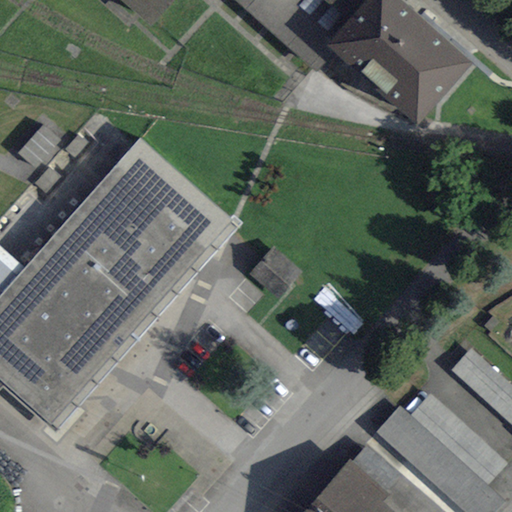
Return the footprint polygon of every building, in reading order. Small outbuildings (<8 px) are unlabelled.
[(114,0),(151,33),(180,0),(114,0)] [(228,0),(314,74),(327,59),(324,56),(351,24),(323,0),(228,0)] [(371,0),(323,0),(351,24),(371,0)] [(418,135),(475,67),(394,0),(371,0),(351,24),(324,56),(327,59),(418,135)] [(39,166),(67,140),(50,123),(22,149),(39,166)] [(239,231),(140,141),(102,183),(66,151),(0,222),(0,387),(54,436),(239,231)] [(276,243),(254,272),(284,295),(307,266),(276,243)] [(511,387),(471,351),(451,373),(511,427),(511,387)] [(430,395),(410,418),(487,487),(507,464),(430,395)] [(400,409),(376,436),(462,511),(496,511),(505,503),(487,487),(410,418),(400,409)] [(389,501),(350,468),(312,511),(385,511),(382,509),(389,501)]
